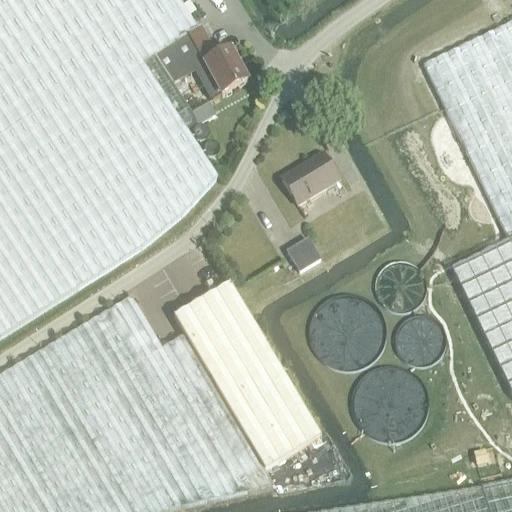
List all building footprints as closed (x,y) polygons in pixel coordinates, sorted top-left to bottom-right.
[(0,0),(0,339),(136,249),(176,219),(213,182),(184,134),(195,127),(170,90),(153,62),(197,34),(175,0),(0,0)] [(511,25),(423,69),(508,246),(451,274),(452,276),(511,400),(511,25)] [(199,36),(197,34),(153,62),(170,90),(194,76),(202,89),(211,106),(248,86),(230,54),(215,62),(199,35),(199,36)] [(208,107),(192,117),(199,130),(216,121),(208,107)] [(297,210),(338,186),(321,159),(281,183),(297,210)] [(309,243),(287,256),(299,275),(321,262),(309,243)] [(322,441),(315,430),(236,295),(232,288),(174,322),(185,341),(264,473),(286,461),(322,441)] [(388,312),(326,294),(308,357),(370,374),(388,312)] [(274,490),(264,473),(185,341),(161,354),(130,301),(47,351),(0,379),(0,511),(179,511),(240,498),(274,490)] [(448,332),(410,317),(395,353),(433,369),(448,332)] [(344,471),(344,470),(344,466),(342,462),(340,458),(338,455),(332,451),(329,450),(323,449),(315,451),(311,454),(308,457),(304,463),(303,471),(304,478),(306,482),(309,485),(315,489),(320,491),(324,491),(332,489),(338,485),(341,482),(343,478),(344,471)] [(511,511),(511,485),(479,492),(350,511),(511,511)]
